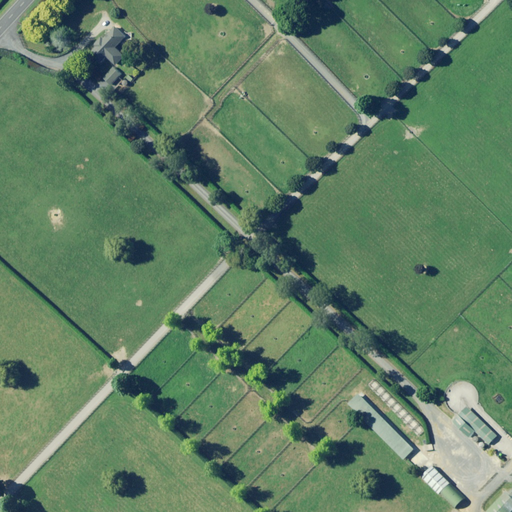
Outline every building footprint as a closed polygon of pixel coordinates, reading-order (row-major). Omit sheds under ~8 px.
[(127,38),(116,27),(105,38),(103,36),(94,44),(97,47),(90,53),(101,64),(108,57),(116,66),(125,57),(117,47),(127,38)] [(122,73),(115,67),(104,78),(111,85),(122,73)] [(129,75),(127,78),(126,78),(125,78),(125,79),(124,79),(123,80),(123,81),(123,82),(123,83),(123,84),(124,85),(125,85),(126,86),(127,86),(128,86),(128,85),(129,85),(130,84),(130,83),(130,82),(133,79),(129,75)] [(416,447),(362,393),(349,406),(403,460),(416,447)] [(498,437),(468,407),(454,422),(470,438),(476,432),(490,445),(498,437)] [(451,483),(433,466),(423,477),(440,494),(451,483)] [(466,499),(452,485),(444,492),(458,506),(466,499)] [(511,511),(511,498),(505,492),(486,511),(511,511)]
